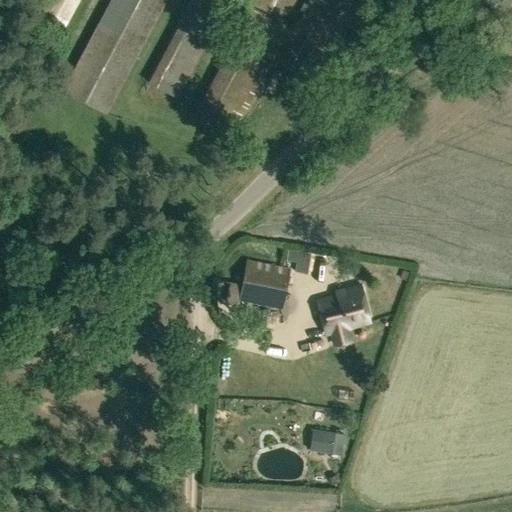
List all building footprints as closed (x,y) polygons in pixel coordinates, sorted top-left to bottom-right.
[(165,0),(110,0),(63,91),(105,114),(165,0)] [(229,0),(192,0),(148,82),(177,98),(229,0)] [(295,0),(256,0),(193,119),(229,139),(290,27),(283,23),(295,0)] [(343,0),(311,0),(301,20),(325,33),(343,0)] [(309,62),(285,49),(278,61),(303,75),(309,62)] [(235,299),(282,310),(291,270),(245,259),(235,299)] [(348,327),(370,322),(361,285),(343,290),(344,294),(319,300),(327,333),(332,332),(335,343),(351,339),(348,327)] [(331,455),(339,456),(343,435),(318,431),(315,452),(331,455)]
